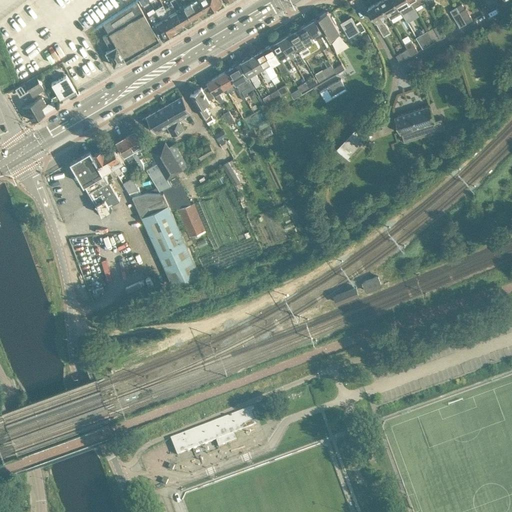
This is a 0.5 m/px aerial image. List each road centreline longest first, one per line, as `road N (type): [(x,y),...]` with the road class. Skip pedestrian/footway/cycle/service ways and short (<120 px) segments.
road 1 (unclassified): [(120,472),(146,444),(511,304)]
road 2 (unclassified): [(120,472),(80,380),(67,284),(22,154)]
road 3 (secondary): [(22,154),(289,0)]
road 4 (residential): [(40,511),(38,482),(0,381)]
road 5 (residential): [(358,0),(393,60),(389,116)]
